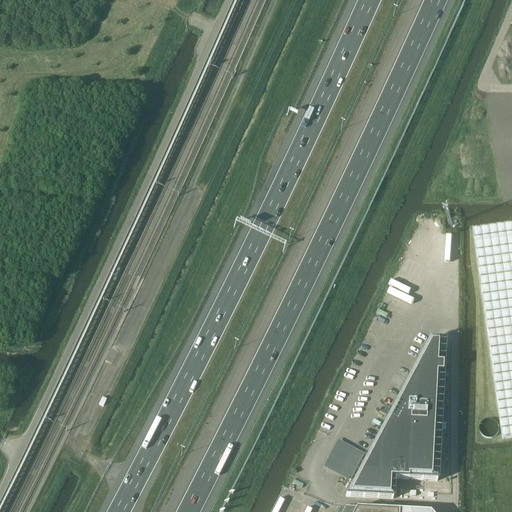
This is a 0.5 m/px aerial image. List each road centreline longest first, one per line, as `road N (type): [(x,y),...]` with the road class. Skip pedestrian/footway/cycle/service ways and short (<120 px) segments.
road 1 (motorway): [(188,511),(439,0)]
road 2 (motorway): [(368,0),(117,511)]
road 3 (unclassified): [(0,494),(230,0)]
